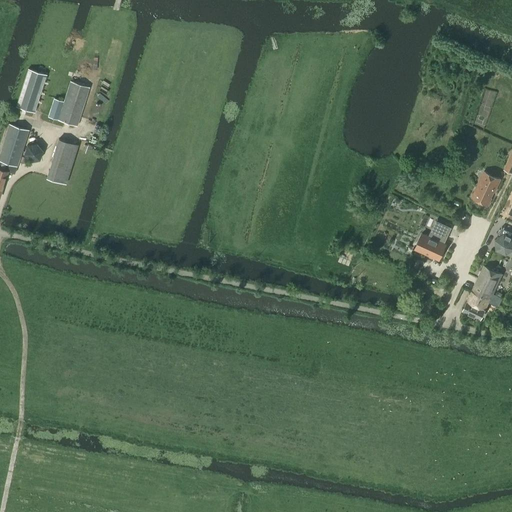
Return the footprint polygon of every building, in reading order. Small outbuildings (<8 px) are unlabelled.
[(34,112),(46,74),(27,68),(16,106),(34,112)] [(76,125),(89,87),(70,81),(60,111),(50,108),(47,116),(76,125)] [(14,173),(28,129),(9,123),(0,151),(0,192),(7,171),(14,173)] [(58,139),(46,177),(65,183),(78,145),(58,139)] [(26,145),(23,154),(30,161),(39,159),(42,150),(36,143),(26,145)] [(511,164),(507,162),(503,169),(511,173),(511,164)] [(484,171),(472,198),(489,205),(492,198),(491,198),(494,191),(494,192),(500,179),(484,171)] [(422,233),(415,248),(438,259),(445,243),(443,243),(450,227),(440,223),(437,230),(440,231),(438,237),(431,234),(430,237),(422,233)] [(495,238),(496,250),(507,254),(511,250),(511,230),(502,226),(499,233),(500,235),(495,238)] [(498,307),(502,298),(492,294),(502,274),(484,266),(463,310),(480,318),(485,309),(488,302),(498,307)]
